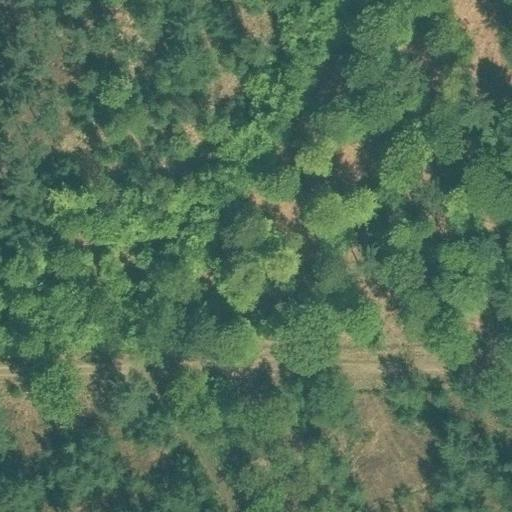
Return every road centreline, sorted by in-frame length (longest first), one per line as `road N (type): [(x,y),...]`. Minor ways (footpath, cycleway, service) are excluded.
road 1 (track): [(0,371),(511,365)]
road 2 (track): [(383,0),(162,369)]
road 3 (track): [(247,511),(162,369)]
